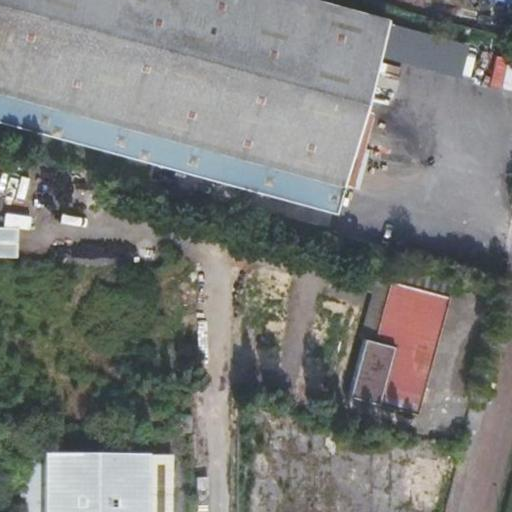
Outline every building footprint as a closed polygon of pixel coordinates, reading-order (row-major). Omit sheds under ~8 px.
[(385,17),(322,0),(0,0),(0,123),(334,213),(385,17)] [(0,255),(18,257),(19,227),(0,226),(0,255)] [(255,367),(285,368),(290,271),(260,270),(255,367)] [(447,294),(388,279),(370,350),(361,348),(347,404),(375,411),(374,413),(415,422),(447,294)] [(325,390),(348,303),(319,295),(296,383),(325,390)] [(174,432),(192,432),(192,415),(174,415),(174,431),(174,432)] [(20,511),(40,511),(42,453),(21,453),(20,511)] [(146,511),(147,455),(42,453),(40,511),(146,511)] [(147,455),(146,511),(171,511),(172,455),(147,455)]
